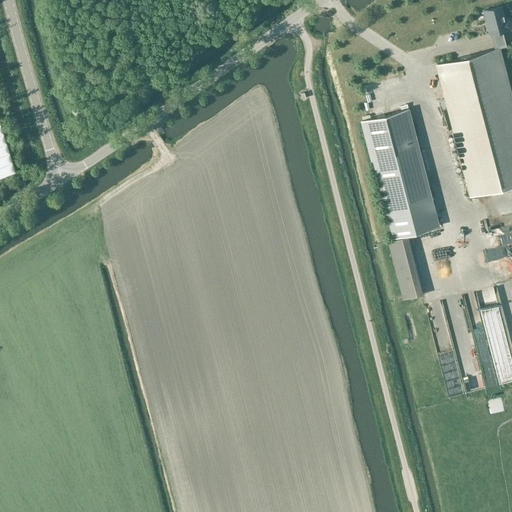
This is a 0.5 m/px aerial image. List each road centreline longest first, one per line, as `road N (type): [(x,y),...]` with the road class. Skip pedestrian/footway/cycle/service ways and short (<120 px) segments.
road 1 (unclassified): [(416,511),(310,94),(308,42),(291,21)]
road 2 (unclassified): [(57,180),(291,21)]
road 3 (track): [(511,202),(461,220),(415,71)]
road 4 (unclassified): [(57,180),(9,0)]
